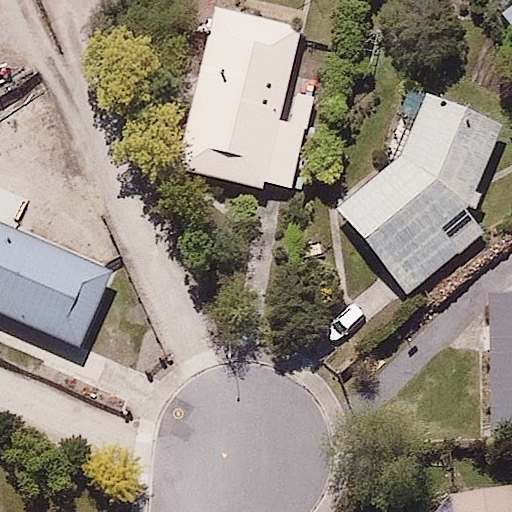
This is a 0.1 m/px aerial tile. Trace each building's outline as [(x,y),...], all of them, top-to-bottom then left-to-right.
[(208,31),(178,162),(304,191),(329,83),(299,76),(311,26),(197,0),(180,0),(175,24),(208,31)] [(511,0),(505,0),(497,8),(511,24),(511,0)] [(408,295),(489,230),(474,207),(505,120),(424,91),(402,153),(336,205),(408,295)] [(105,270),(0,225),(0,322),(70,353),(105,270)] [(511,277),(489,278),(488,423),(511,422),(511,277)] [(511,511),(511,485),(423,501),(424,511),(511,511)]
